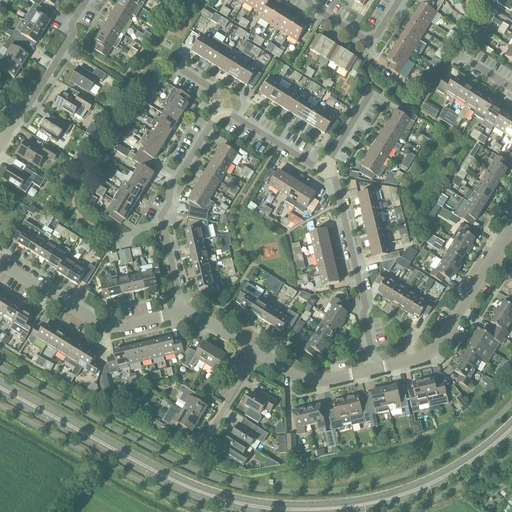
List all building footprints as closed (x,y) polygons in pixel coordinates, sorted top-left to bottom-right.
[(138,13),(141,9),(126,0),(120,0),(116,7),(131,16),(134,11),(138,13)] [(126,0),(141,9),(143,4),(140,2),(141,0),(126,0)] [(253,10),(258,0),(245,0),(244,4),(253,10)] [(262,15),(269,5),(272,1),(270,0),(258,0),(253,10),(261,15),(262,15)] [(444,0),(424,0),(422,5),(437,14),(438,12),(445,1),(444,0)] [(511,7),(500,0),(498,0),(496,3),(511,13),(511,7)] [(473,12),(477,6),(469,1),(465,8),(473,12)] [(40,32),(42,33),(48,23),(43,19),(47,12),(38,7),(34,4),(30,11),(33,13),(30,17),(26,14),(22,21),(26,24),(36,30),(39,31),(40,32)] [(269,25),(278,10),(269,5),(262,15),(261,15),(259,19),(269,25)] [(431,24),(437,14),(422,5),(416,14),(431,24)] [(128,21),(131,16),(116,7),(111,16),(129,27),(132,23),(128,21)] [(211,21),(211,20),(215,14),(204,8),(200,15),(211,21)] [(278,31),(287,16),(278,10),(269,25),(278,31)] [(220,26),(224,20),(215,14),(211,20),(220,26)] [(425,33),(431,24),(416,14),(410,24),(425,33)] [(127,31),(129,27),(111,16),(105,25),(120,34),(124,36),(127,31)] [(288,37),(297,22),(287,16),(278,31),(288,37)] [(224,20),(220,26),(224,29),(228,23),(224,20)] [(494,23),(502,28),(506,31),(509,27),(504,24),(503,25),(496,20),(494,23)] [(42,33),(40,32),(39,31),(36,30),(26,24),(22,21),(15,32),(14,31),(13,33),(12,32),(5,32),(4,34),(10,38),(20,44),(22,45),(27,49),(31,51),(35,44),(42,33)] [(297,22),(288,37),(297,43),(306,28),(297,22)] [(419,42),(425,33),(410,24),(404,33),(419,42)] [(117,39),(120,34),(105,25),(99,34),(118,46),(121,41),(117,39)] [(244,32),(243,32),(239,38),(240,38),(234,47),(235,47),(232,52),(236,54),(244,41),(243,40),(247,34),(244,32)] [(413,52),(419,42),(404,33),(398,43),(413,52)] [(115,50),(118,46),(99,34),(93,45),(91,49),(96,52),(105,58),(111,48),(115,50)] [(145,47),(149,39),(143,36),(141,39),(143,41),(140,44),(145,47)] [(320,57),(329,42),(319,36),(310,50),(320,57)] [(0,49),(0,55),(3,57),(20,68),(27,57),(23,55),(27,49),(22,45),(20,44),(10,38),(2,49),(1,48),(0,49)] [(200,58),(209,43),(200,38),(191,53),(200,58)] [(209,64),(221,45),(222,44),(214,39),(210,44),(209,43),(200,58),(209,64)] [(242,47),(239,51),(243,53),(249,44),(248,44),(246,42),(242,47)] [(329,62),(338,48),(329,42),(320,57),(329,62)] [(408,61),(413,52),(398,43),(393,51),(408,61)] [(228,55),(231,50),(222,44),(221,45),(209,64),(219,70),(228,55)] [(485,53),(491,56),(493,52),(488,49),(488,48),(481,44),(479,48),(485,52),(485,53)] [(339,68),(348,53),(338,48),(329,62),(339,68)] [(415,65),(408,61),(393,51),(387,62),(391,64),(388,69),(406,80),(415,65)] [(348,74),(356,61),(357,59),(348,53),(339,68),(348,74)] [(0,55),(0,78),(5,82),(9,76),(14,79),(20,68),(3,57),(0,55)] [(228,76),(238,61),(228,55),(219,70),(228,76)] [(238,82),(247,67),(238,61),(228,76),(238,82)] [(247,67),(238,82),(247,87),(256,72),(247,67)] [(92,76),(79,68),(71,82),(88,93),(97,79),(102,82),(106,76),(96,70),(92,76)] [(293,83),(298,75),(295,73),(292,78),(290,82),(293,83)] [(293,83),(296,86),(301,77),(298,75),(293,83)] [(455,100),(464,86),(454,79),(451,83),(445,79),(437,92),(444,96),(446,94),(455,100)] [(269,101),(278,86),(269,80),(259,95),(269,101)] [(278,107),(287,92),(278,86),(269,101),(278,107)] [(465,106),(474,92),(464,86),(455,100),(465,106)] [(173,90),(164,103),(182,115),(188,105),(185,103),(187,99),(173,90)] [(287,112),(297,98),(287,92),(278,107),(287,112)] [(476,113),(485,98),(474,92),(465,106),(459,116),(453,125),(452,127),(456,130),(463,119),(464,120),(471,110),(476,113)] [(94,104),(79,94),(76,101),(63,93),(54,108),(71,118),(73,116),(79,120),(82,119),(87,111),(89,112),(94,104)] [(297,118),(306,103),(297,98),(287,112),(297,118)] [(495,105),(485,98),(476,113),(474,115),(484,122),(485,119),(486,119),(493,108),(495,105)] [(177,124),(182,115),(164,103),(161,108),(165,110),(162,115),(177,124)] [(306,124),(315,109),(306,103),(297,118),(306,124)] [(400,108),(397,113),(395,112),(390,120),(405,130),(409,132),(415,123),(414,123),(417,118),(400,108)] [(443,119),(449,110),(445,108),(439,119),(442,121),(443,119)] [(493,128),(494,129),(503,115),(493,108),(486,119),(485,119),(484,122),(493,128)] [(315,130),(324,115),(315,109),(306,124),(315,130)] [(453,125),(459,116),(449,110),(443,119),(442,121),(452,127),(453,125)] [(171,133),(177,124),(162,115),(159,119),(155,117),(152,122),(171,133)] [(324,115),(315,130),(324,136),(326,134),(331,137),(339,124),(324,115)] [(505,135),(511,123),(511,120),(503,115),(494,129),(505,135)] [(71,127),(57,119),(54,124),(47,120),(38,133),(56,144),(62,133),(66,136),(71,127)] [(399,139),(405,130),(390,120),(384,130),(399,139)] [(165,142),(171,133),(152,122),(150,126),(153,128),(150,133),(165,142)] [(92,123),(86,134),(92,138),(93,136),(99,127),(92,123)] [(135,136),(137,132),(129,127),(126,131),(135,136)] [(477,132),(477,133),(480,129),(476,127),(470,137),(473,139),(477,132)] [(480,129),(477,133),(477,132),(473,139),(477,141),(484,131),(480,129)] [(396,144),(399,139),(384,130),(378,139),(393,148),(398,152),(401,147),(396,144)] [(159,152),(165,142),(150,133),(148,138),(144,136),(141,140),(159,152)] [(388,157),(393,148),(378,139),(373,148),(388,157)] [(154,161),(159,152),(141,140),(138,145),(142,147),(136,156),(148,164),(151,160),(154,161)] [(43,152),(26,141),(18,155),(38,168),(45,156),(54,161),(59,154),(46,146),(43,152)] [(263,152),(268,145),(263,142),(258,149),(263,152)] [(133,175),(148,184),(154,174),(145,169),(148,164),(117,144),(113,150),(135,164),(131,169),(135,171),(133,175)] [(217,155),(231,164),(237,154),(222,145),(217,155)] [(381,168),(388,157),(373,148),(366,158),(381,168)] [(487,172),(501,181),(510,166),(492,154),(489,160),(493,162),(487,172)] [(226,173),(231,164),(217,155),(211,164),(226,173)] [(408,170),(413,161),(407,157),(401,166),(408,170)] [(376,177),(381,168),(366,158),(361,167),(362,169),(359,173),(373,182),(376,177)] [(471,168),(474,164),(468,160),(463,167),(467,170),(469,167),(471,168)] [(220,183),(226,173),(211,164),(205,174),(220,183)] [(22,175),(10,167),(2,180),(19,191),(27,178),(35,183),(39,177),(26,168),(22,175)] [(148,184),(133,175),(129,172),(126,177),(125,177),(123,177),(111,169),(109,172),(110,173),(116,177),(124,182),(142,193),(148,184)] [(279,193),(288,178),(278,172),(269,187),(279,193)] [(395,176),(401,180),(404,176),(398,172),(395,176)] [(494,191),(501,181),(487,172),(480,182),(494,191)] [(214,192),(220,183),(205,174),(199,183),(214,192)] [(288,198),(297,183),(288,178),(279,193),(288,198)] [(136,202),(142,193),(124,182),(121,186),(125,189),(122,193),(136,202)] [(488,202),(494,191),(480,182),(474,193),(488,202)] [(209,201),(214,192),(199,183),(194,192),(209,201)] [(299,200),(300,199),(301,197),(303,193),(306,189),(297,183),(288,198),(285,202),(294,208),(297,204),(299,200)] [(299,200),(297,204),(312,213),(319,203),(313,199),(315,195),(306,189),(303,193),(301,197),(300,199),(299,200)] [(136,202),(122,193),(118,191),(112,200),(131,211),(136,202)] [(203,211),(209,201),(194,192),(188,202),(190,203),(184,217),(203,221),(205,212),(203,211)] [(360,206),(377,202),(374,192),(357,196),(360,206)] [(481,212),(488,202),(474,193),(467,203),(481,212)] [(125,221),(131,211),(112,200),(103,215),(120,226),(124,221),(125,221)] [(362,218),(379,214),(377,202),(360,206),(362,218)] [(475,222),(481,212),(467,203),(461,213),(458,212),(455,217),(469,225),(472,220),(475,222)] [(254,212),(257,207),(251,204),(248,209),(254,212)] [(41,211),(39,214),(44,217),(48,220),(50,217),(41,211)] [(27,212),(23,218),(29,221),(33,215),(27,212)] [(288,214),(285,219),(292,223),(295,217),(288,214)] [(365,228),(382,224),(379,214),(362,218),(365,228)] [(424,223),(431,228),(434,223),(432,222),(434,219),(429,215),(424,223)] [(48,220),(44,226),(48,228),(52,222),(54,219),(50,217),(48,220)] [(188,244),(204,240),(210,238),(207,227),(206,227),(207,222),(188,218),(185,232),(188,244)] [(37,237),(38,235),(40,232),(24,222),(14,238),(20,241),(18,244),(28,251),(37,237)] [(367,239),(384,235),(382,224),(365,228),(367,239)] [(455,241),(454,242),(470,252),(473,247),(471,246),(475,239),(470,236),(473,231),(461,224),(452,239),(455,241)] [(312,246),(330,242),(327,230),(310,234),(312,246)] [(38,257),(47,243),(50,239),(51,238),(46,235),(44,238),(38,235),(37,237),(28,251),(38,257)] [(370,248),(387,244),(384,235),(367,239),(370,248)] [(429,240),(438,246),(441,242),(431,236),(429,240)] [(61,244),(51,238),(50,239),(47,243),(38,257),(48,264),(57,250),(61,244)] [(204,240),(188,244),(191,255),(207,252),(204,240)] [(437,249),(438,246),(429,240),(427,244),(432,247),(433,246),(437,249)] [(315,256),(332,252),(330,242),(312,246),(315,256)] [(468,256),(470,252),(454,242),(448,252),(462,260),(466,254),(468,256)] [(387,244),(370,248),(372,260),(389,256),(387,244)] [(401,258),(411,264),(417,253),(410,248),(406,251),(401,258)] [(67,256),(68,256),(70,252),(66,249),(63,254),(60,251),(57,250),(48,264),(58,270),(65,259),(66,258),(67,256)] [(124,252),(127,265),(132,264),(129,250),(124,252)] [(121,266),(127,265),(124,252),(118,253),(121,266)] [(193,267),(210,263),(216,262),(215,257),(209,259),(207,252),(191,255),(193,267)] [(317,267),(334,262),(332,252),(315,256),(317,267)] [(427,256),(421,252),(417,259),(423,263),(427,256)] [(458,266),(462,260),(448,252),(441,262),(458,272),(461,267),(458,266)] [(67,280),(76,266),(78,262),(68,256),(67,256),(66,258),(65,259),(58,270),(56,273),(67,280)] [(393,274),(399,263),(397,262),(397,261),(383,264),(383,270),(389,274),(390,272),(393,274)] [(76,266),(67,280),(77,286),(80,282),(85,285),(95,269),(90,266),(86,272),(82,270),(84,266),(78,262),(76,266)] [(320,277),(337,273),(334,262),(317,267),(320,277)] [(455,276),(458,272),(441,262),(436,271),(433,270),(430,275),(441,282),(444,278),(449,281),(453,275),(455,276)] [(196,279),(212,275),(210,263),(193,267),(196,279)] [(141,274),(145,291),(157,288),(156,283),(161,281),(157,264),(151,266),(152,272),(141,274)] [(415,278),(416,279),(419,273),(415,271),(412,276),(411,276),(408,281),(412,284),(415,278)] [(337,273),(320,277),(322,287),(339,283),(337,273)] [(387,302),(397,285),(387,279),(389,277),(383,273),(376,284),(382,288),(379,293),(384,296),(383,299),(387,302)] [(104,278),(99,280),(104,300),(122,296),(118,280),(117,277),(112,278),(111,274),(104,276),(104,278)] [(134,294),(145,291),(141,274),(130,277),(134,294)] [(212,275),(196,279),(199,291),(201,290),(202,296),(219,292),(219,290),(218,286),(215,286),(212,275)] [(122,296),(134,294),(130,277),(118,280),(122,296)] [(431,281),(425,293),(436,299),(442,286),(431,281)] [(240,307),(250,314),(259,300),(254,296),(257,290),(248,284),(237,300),(243,303),(240,307)] [(399,306),(408,292),(397,285),(387,302),(392,304),(393,302),(399,306)] [(282,305),(286,294),(279,292),(275,303),(282,305)] [(408,314),(418,298),(408,292),(399,306),(405,309),(404,311),(408,314)] [(326,316),(343,326),(345,322),(343,320),(347,314),(341,311),(345,305),(334,298),(330,304),(333,305),(326,316)] [(418,298),(408,314),(412,317),(414,315),(420,319),(423,313),(428,316),(435,305),(429,302),(428,304),(418,298)] [(495,312),(511,322),(511,321),(511,300),(507,298),(500,309),(498,308),(495,312)] [(0,317),(2,319),(11,305),(1,299),(0,300),(0,317)] [(261,320),(269,306),(259,300),(250,314),(261,320)] [(12,326),(21,311),(11,305),(2,319),(12,326)] [(271,326),(280,312),(269,306),(261,320),(271,326)] [(31,318),(21,311),(12,326),(10,329),(21,336),(20,336),(25,340),(34,325),(29,322),(31,318)] [(280,312),(271,326),(281,333),(285,327),(290,330),(298,317),(289,311),(286,316),(285,316),(280,312)] [(505,332),(511,322),(495,312),(492,317),(494,318),(491,324),(496,327),(493,332),(504,339),(508,334),(505,332)] [(340,330),(343,326),(326,316),(320,326),(334,335),(338,329),(340,330)] [(299,321),(296,326),(303,330),(306,325),(299,321)] [(46,346),(55,332),(45,326),(42,329),(37,326),(28,342),(33,344),(36,339),(36,340),(46,346)] [(296,326),(291,334),(297,338),(302,330),(296,326)] [(330,341),(334,335),(320,326),(314,336),(330,346),(333,342),(330,341)] [(504,339),(493,332),(490,337),(481,331),(477,337),(475,336),(472,341),(488,351),(495,340),(501,344),(504,339)] [(56,352),(65,338),(55,332),(46,346),(56,352)] [(327,351),(330,346),(314,336),(308,346),(305,345),(302,350),(313,357),(316,352),(321,356),(325,349),(327,351)] [(67,359),(75,345),(65,338),(56,352),(67,359)] [(160,341),(164,358),(184,353),(181,340),(173,342),(172,338),(160,341)] [(152,360),(164,358),(160,341),(148,344),(152,360)] [(493,354),(488,351),(472,341),(469,345),(472,346),(468,352),(482,361),(487,364),(493,354)] [(205,365),(214,350),(203,343),(196,354),(191,351),(182,366),(187,369),(189,366),(192,368),(200,362),(205,365)] [(140,363),(152,360),(148,344),(136,347),(140,363)] [(77,365),(85,351),(75,345),(67,359),(64,363),(74,369),(77,365)] [(129,366),(140,363),(136,347),(125,349),(129,366)] [(118,369),(129,366),(125,349),(113,352),(114,358),(106,360),(108,367),(103,368),(105,376),(110,375),(119,373),(118,369)] [(225,357),(214,350),(205,365),(212,370),(211,371),(215,373),(212,378),(217,382),(229,365),(223,361),(225,357)] [(85,351),(77,365),(74,369),(70,375),(67,381),(71,383),(74,377),(76,378),(82,368),(98,379),(100,371),(99,371),(101,366),(94,361),(96,358),(85,351)] [(475,371),(482,361),(468,352),(464,358),(462,356),(459,361),(475,371)] [(470,381),(475,371),(459,361),(457,365),(459,367),(455,373),(460,376),(457,382),(468,389),(472,382),(470,381)] [(491,374),(496,366),(488,362),(484,370),(491,374)] [(49,364),(46,370),(50,372),(54,366),(49,364)] [(179,371),(177,377),(183,379),(185,374),(179,371)] [(434,378),(423,380),(428,400),(430,409),(448,405),(445,392),(438,394),(434,378)] [(417,403),(428,400),(423,380),(412,383),(416,399),(410,400),(413,415),(419,413),(417,403)] [(396,387),(384,390),(388,407),(396,405),(397,410),(402,408),(402,410),(405,409),(407,417),(410,416),(403,385),(396,387)] [(183,411),(199,420),(206,409),(198,404),(201,399),(182,387),(179,393),(183,396),(179,402),(186,406),(183,411)] [(384,390),(365,394),(368,409),(370,416),(375,415),(389,412),(388,407),(384,390)] [(261,419),(260,415),(263,409),(270,413),(276,402),(264,394),(260,400),(251,394),(243,406),(249,410),(246,416),(258,424),(261,419)] [(461,395),(456,399),(459,407),(466,402),(461,395)] [(358,396),(345,399),(350,418),(352,427),(371,422),(370,416),(368,409),(361,411),(358,396)] [(342,420),(350,418),(345,399),(333,402),(335,411),(328,413),(332,432),(344,430),(342,420)] [(191,432),(199,420),(183,411),(173,405),(170,410),(177,415),(173,421),(176,423),(178,424),(191,432)] [(306,408),(310,427),(317,425),(319,431),(326,430),(320,405),(306,408)] [(304,428),(310,427),(306,408),(292,411),(298,436),(306,434),(304,428)] [(175,430),(178,424),(176,423),(173,421),(177,415),(170,410),(163,422),(175,430)] [(248,446),(250,448),(255,440),(261,444),(267,435),(246,421),(243,427),(239,424),(231,436),(248,446)] [(332,432),(324,434),(328,450),(331,449),(332,452),(337,451),(332,432)] [(231,436),(230,435),(222,447),(224,448),(220,455),(230,461),(231,460),(243,467),(249,457),(244,453),(248,446),(231,436)] [(288,454),(295,453),(295,436),(287,436),(288,454)] [(281,447),(286,444),(282,437),(277,440),(281,447)]
